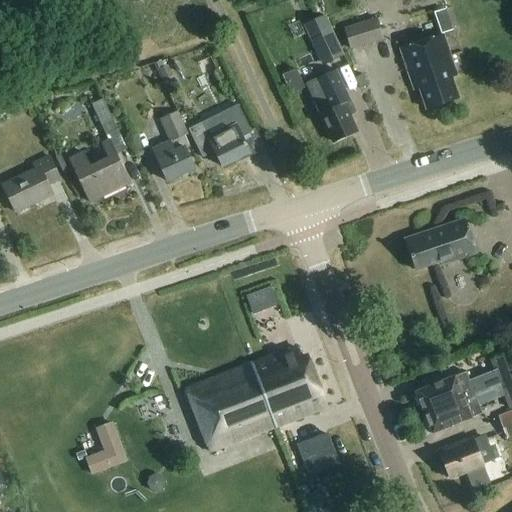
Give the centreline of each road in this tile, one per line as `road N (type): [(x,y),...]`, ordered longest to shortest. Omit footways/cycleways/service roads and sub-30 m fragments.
road 1 (unclassified): [(413,511),(299,209)]
road 2 (tertiary): [(0,305),(299,209)]
road 3 (tertiary): [(511,140),(299,209)]
